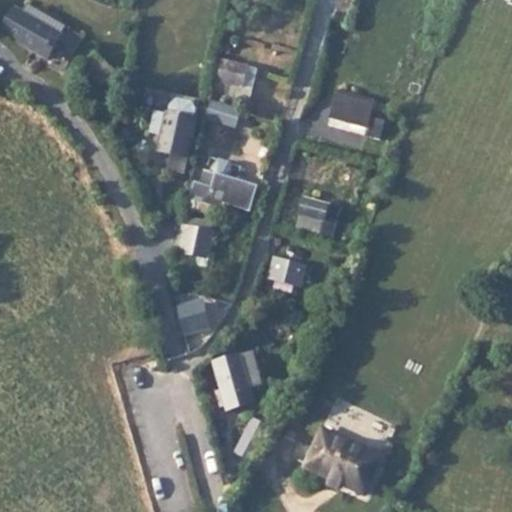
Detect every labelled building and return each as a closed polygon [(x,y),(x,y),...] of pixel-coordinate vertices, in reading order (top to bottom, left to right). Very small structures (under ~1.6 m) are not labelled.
[(16,47),(47,64),(61,38),(13,11),(1,30),(16,47)] [(210,96),(244,105),(245,97),(255,99),(257,88),(245,84),(250,64),(229,60),(223,85),(213,82),(210,96)] [(374,105),(340,95),(333,120),(367,129),(374,105)] [(164,120),(195,127),(198,109),(159,101),(149,141),(160,143),(164,120)] [(186,164),(195,127),(164,120),(160,143),(157,159),(186,164)] [(253,185),(219,176),(212,200),(248,210),(253,185)] [(323,218),(301,211),(297,230),(320,236),(323,218)] [(182,227),(176,253),(198,260),(205,231),(182,227)] [(304,267),(275,257),(267,280),(297,289),(304,267)] [(185,293),(194,318),(211,312),(202,287),(185,293)] [(235,364),(216,369),(226,409),(245,404),(235,364)] [(262,429),(249,424),(238,451),(252,457),(262,429)] [(380,455),(321,435),(308,474),(368,493),(380,455)]
